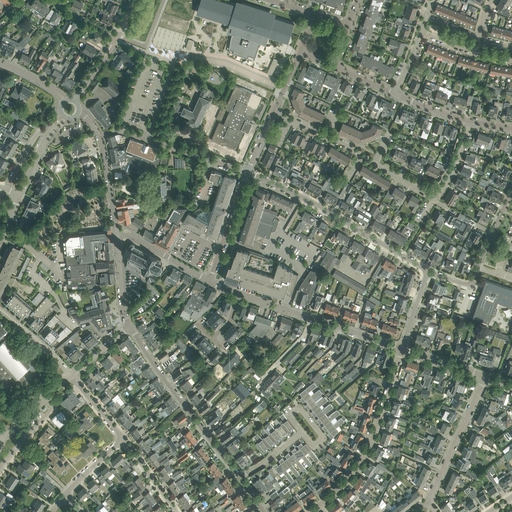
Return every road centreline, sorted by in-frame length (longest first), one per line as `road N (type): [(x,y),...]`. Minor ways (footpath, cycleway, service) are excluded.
road 1 (residential): [(469,121),(433,197),(273,112)]
road 2 (residential): [(427,272),(247,173)]
road 3 (residential): [(310,511),(348,477),(368,443),(402,349)]
road 4 (residential): [(239,478),(129,327)]
road 5 (residential): [(99,135),(119,130),(247,173)]
road 6 (residential): [(426,501),(485,376)]
